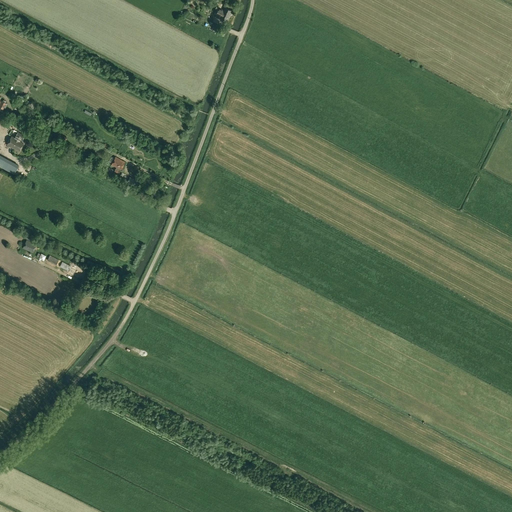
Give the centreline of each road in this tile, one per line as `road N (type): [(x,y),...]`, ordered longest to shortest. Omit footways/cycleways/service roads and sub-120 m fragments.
road 1 (unclassified): [(0,453),(59,403),(133,304),(252,0)]
road 2 (unknown): [(174,212),(52,148),(22,159),(2,151)]
